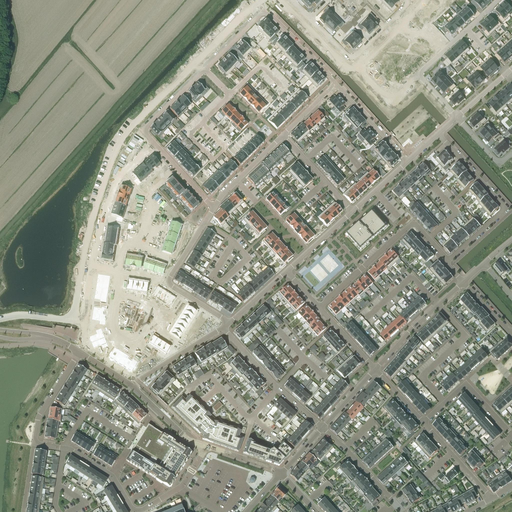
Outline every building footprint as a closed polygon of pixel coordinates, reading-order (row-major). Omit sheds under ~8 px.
[(319,0),(308,0),(304,5),(307,8),(308,7),(309,8),(314,3),(316,6),(319,2),(321,1),(320,1),(319,0)] [(396,0),(392,0),(386,6),(392,12),(392,13),(394,11),(397,8),(395,6),(399,2),(398,2),(398,1),(396,0)] [(473,1),(471,3),(473,6),(475,3),(481,9),(486,4),(482,0),(473,0),(473,1)] [(421,1),(417,5),(424,12),(428,8),(430,10),(432,7),(428,3),(426,5),(421,1)] [(503,3),(500,7),(509,17),(511,14),(511,6),(510,8),(505,3),(504,4),(503,3)] [(417,4),(413,8),(420,15),(424,12),(417,5),(417,4)] [(469,4),(461,11),(470,20),(474,16),(470,12),(473,9),(469,4)] [(497,10),(496,11),(501,17),(498,19),(503,23),(509,17),(500,7),(497,10)] [(325,14),(319,20),(320,20),(324,24),(325,24),(324,24),(334,14),(328,8),(327,8),(323,12),(325,14)] [(413,8),(409,12),(414,17),(411,19),(416,23),(418,21),(417,19),(420,15),(413,8)] [(459,13),(457,15),(465,24),(467,22),(470,20),(461,11),(459,13)] [(334,14),(324,24),(325,24),(328,28),(338,18),(334,14)] [(370,14),(364,20),(374,30),(377,27),(377,26),(378,26),(372,20),(375,18),(372,15),(370,14)] [(457,15),(453,19),(461,28),(465,24),(457,15)] [(338,18),(328,28),(333,32),(337,27),(338,27),(340,29),(344,25),(344,24),(342,22),(338,18)] [(490,18),(486,22),(494,32),(501,25),(497,21),(495,23),(490,18)] [(449,23),(448,23),(456,32),(461,28),(453,19),(449,23)] [(258,27),(256,29),(261,33),(270,24),(266,20),(262,23),(261,23),(257,26),(258,27)] [(357,26),(357,27),(361,31),(363,30),(364,29),(368,34),(369,33),(370,34),(374,30),(364,20),(357,27),(357,26)] [(486,22),(481,26),(486,31),(483,33),(488,38),(494,32),(486,22)] [(448,23),(441,30),(445,35),(448,32),(452,37),(456,32),(448,23)] [(270,24),(261,33),(263,35),(265,38),(274,28),(270,24)] [(274,28),(265,38),(271,44),(275,40),(273,37),(275,36),(278,32),(274,28)] [(354,30),(347,36),(357,46),(360,43),(360,42),(361,42),(361,41),(356,37),(358,34),(354,30),(353,30),(354,30)] [(391,31),(387,34),(394,42),(398,38),(399,40),(402,37),(397,33),(395,35),(391,31)] [(387,34),(383,38),(390,45),(394,42),(387,34)] [(275,40),(271,44),(273,46),(275,45),(276,46),(278,48),(287,40),(283,36),(279,40),(278,42),(275,40)] [(341,42),(342,44),(345,47),(348,45),(352,50),(353,50),(353,49),(354,48),(354,49),(357,46),(347,36),(341,42)] [(383,38),(379,42),(383,47),(381,49),(385,53),(388,51),(386,49),(390,45),(383,38)] [(287,40),(278,48),(281,51),(290,43),(287,40)] [(243,41),(239,45),(248,55),(249,53),(254,48),(250,44),(248,46),(246,45),(243,41)] [(422,45),(418,49),(425,56),(429,53),(425,48),(427,46),(423,41),(421,44),(422,45)] [(462,42),(457,46),(465,54),(465,55),(470,51),(468,49),(470,47),(466,42),(464,44),(462,42)] [(290,43),(281,51),(284,54),(292,47),(293,46),(290,43)] [(239,45),(234,50),(238,53),(239,54),(237,57),(241,61),(244,59),(248,55),(239,45)] [(511,53),(504,45),(500,49),(501,50),(509,59),(511,56),(511,53)] [(457,46),(453,49),(461,57),(465,54),(457,46)] [(284,54),(283,55),(284,55),(287,58),(295,50),(292,47),(284,54)] [(418,49),(415,52),(421,59),(425,56),(418,49)] [(453,49),(449,53),(458,62),(462,58),(461,57),(453,49)] [(295,50),(287,58),(289,61),(298,53),(295,50)] [(501,50),(494,56),(499,62),(502,60),(505,63),(509,59),(501,50)] [(366,58),(361,62),(365,67),(373,59),(369,55),(371,54),(369,51),(364,55),(366,58)] [(415,52),(412,54),(418,62),(421,59),(415,52)] [(298,53),(289,61),(292,64),(301,56),(298,53)] [(447,59),(445,61),(449,66),(452,64),(453,66),(458,62),(449,53),(445,57),(447,59)] [(230,54),(226,58),(234,67),(234,66),(238,62),(239,63),(241,61),(237,57),(235,59),(233,57),(230,54)] [(412,54),(409,57),(415,64),(418,62),(412,54)] [(301,56),(292,64),(293,64),(298,70),(303,66),(301,64),(302,62),(305,60),(301,56)] [(489,59),(484,63),(493,74),(497,71),(496,70),(497,69),(492,63),(494,61),(490,56),(488,58),(489,59)] [(409,57),(406,60),(412,67),(415,64),(409,57)] [(226,58),(222,62),(231,71),(235,67),(234,66),(234,67),(226,58)] [(373,59),(365,67),(369,71),(374,66),(376,69),(381,64),(379,62),(377,64),(373,59)] [(406,60),(403,63),(409,70),(412,67),(406,60)] [(218,66),(217,66),(220,69),(220,70),(220,69),(219,70),(223,73),(223,72),(227,76),(231,71),(222,62),(218,66)] [(303,66),(298,70),(301,73),(301,72),(305,76),(314,67),(310,63),(306,67),(305,68),(303,66)] [(397,65),(395,67),(399,72),(401,69),(405,74),(409,70),(403,63),(399,66),(397,65)] [(479,66),(476,68),(480,73),(483,71),(488,77),(489,76),(490,77),(493,74),(484,63),(479,67),(479,66)] [(314,67),(305,76),(309,79),(309,80),(317,72),(318,71),(314,67)] [(475,72),(470,76),(471,76),(479,85),(484,81),(478,75),(480,73),(476,68),(474,71),(475,72)] [(391,74),(386,77),(394,86),(398,82),(393,76),(396,74),(391,70),(389,72),(391,74)] [(432,80),(432,81),(433,82),(432,82),(435,85),(436,86),(436,85),(446,76),(441,70),(439,72),(436,74),(438,76),(432,80)] [(309,79),(308,80),(312,84),(321,76),(317,72),(309,80),(309,79)] [(321,76),(312,84),(316,88),(319,85),(320,86),(323,83),(322,82),(325,80),(321,76)] [(446,76),(436,85),(440,89),(450,80),(446,76)] [(465,78),(463,81),(467,85),(469,83),(475,89),(479,85),(471,76),(467,80),(465,78)] [(378,82),(382,87),(382,86),(384,84),(389,90),(394,86),(386,77),(382,81),(381,79),(378,82)] [(450,80),(440,89),(444,93),(444,94),(449,89),(451,91),(456,87),(450,80)] [(193,87),(193,88),(202,97),(209,90),(205,86),(203,88),(198,83),(193,87)] [(242,91),(239,94),(243,98),(252,89),(248,85),(245,88),(244,87),(241,90),(242,91)] [(193,87),(188,92),(194,97),(191,99),(195,104),(202,97),(193,88),(193,87)] [(252,89),(243,98),(247,102),(256,93),(252,89)] [(298,89),(294,93),(304,103),(308,99),(298,89)] [(455,96),(450,101),(451,102),(450,103),(453,105),(454,106),(459,101),(460,102),(464,98),(459,93),(460,92),(458,89),(453,94),(455,96)] [(511,96),(506,90),(502,93),(510,102),(511,103),(511,102),(511,96)] [(256,93),(247,102),(251,106),(260,97),(256,93)] [(294,93),(290,97),(300,107),(304,103),(294,93)] [(502,93),(498,97),(506,106),(510,102),(502,93)] [(183,96),(178,101),(186,109),(186,108),(191,104),(183,96)] [(260,97),(251,106),(255,110),(264,101),(260,97)] [(290,97),(287,101),(296,110),(297,109),(300,107),(290,97)] [(334,97),(328,102),(334,108),(342,100),(340,97),(339,98),(338,97),(336,99),(334,97)] [(498,97),(493,101),(502,111),(507,107),(506,106),(498,97)] [(342,100),(334,108),(340,114),(345,109),(343,107),(345,104),(344,104),(345,103),(342,100)] [(178,101),(174,105),(183,114),(187,109),(186,108),(186,109),(178,101)] [(264,101),(255,110),(259,114),(268,105),(264,101)] [(287,101),(283,105),(292,114),(296,110),(287,101)] [(493,101),(489,105),(492,108),(490,110),(495,116),(497,114),(498,115),(502,111),(493,101)] [(207,102),(199,110),(201,112),(209,104),(207,102)] [(174,105),(170,109),(178,118),(183,114),(174,105)] [(223,110),(220,114),(224,118),(226,116),(225,116),(232,109),(228,105),(226,108),(225,107),(222,110),(223,110)] [(280,107),(279,109),(288,118),(292,114),(283,105),(280,107)] [(353,108),(344,117),(348,121),(357,113),(353,109),(353,108)] [(232,109),(225,116),(226,116),(229,120),(236,113),(232,109)] [(279,109),(275,112),(284,122),(286,120),(288,118),(279,109)] [(167,111),(163,116),(172,125),(176,120),(167,111)] [(275,112),(271,116),(281,126),(284,122),(275,112)] [(318,112),(314,115),(320,122),(321,124),(326,120),(318,112)] [(236,113),(229,120),(233,123),(233,124),(240,117),(236,113)] [(357,113),(348,121),(352,126),(361,118),(357,113)] [(475,118),(470,123),(471,124),(470,124),(472,127),(473,127),(474,128),(480,123),(482,125),(486,121),(479,113),(474,117),(475,118)] [(314,115),(310,119),(316,126),(316,125),(320,122),(314,115)] [(163,116),(159,120),(167,129),(172,125),(163,116)] [(271,116),(267,120),(277,130),(281,126),(271,116)] [(233,123),(231,125),(235,129),(244,120),(240,117),(233,124),(233,123)] [(361,118),(352,126),(356,131),(357,130),(359,132),(361,130),(359,128),(366,122),(365,122),(361,118)] [(310,119),(306,122),(312,129),(314,131),(318,127),(316,125),(316,126),(310,119)] [(155,124),(163,133),(167,129),(159,120),(155,124)] [(244,120),(235,129),(239,133),(248,124),(244,120)] [(303,125),(302,125),(309,132),(312,129),(306,122),(303,125)] [(485,129),(480,133),(481,135),(483,138),(484,138),(494,129),(488,122),(483,127),(485,129)] [(155,124),(150,129),(152,131),(151,132),(155,135),(156,134),(159,138),(163,133),(155,124)] [(302,124),(298,128),(306,137),(310,133),(309,132),(302,125),(303,125),(302,124)] [(298,128),(294,131),(302,140),(306,137),(298,128)] [(485,139),(484,139),(487,142),(489,143),(494,138),(496,141),(500,136),(494,129),(484,138),(485,139)] [(364,130),(358,135),(364,141),(372,134),(370,131),(369,131),(369,130),(366,132),(364,130)] [(294,131),(290,135),(298,144),(302,140),(294,131)] [(364,141),(362,142),(366,146),(368,145),(370,147),(375,142),(373,140),(375,138),(375,137),(375,136),(372,134),(364,141)] [(257,136),(253,140),(259,146),(264,142),(257,136)] [(500,145),(495,150),(496,151),(495,151),(497,154),(498,154),(499,155),(504,150),(505,152),(510,147),(503,139),(498,143),(500,145)] [(175,140),(166,149),(170,153),(179,144),(175,140)] [(249,143),(256,150),(259,146),(253,140),(249,143)] [(382,142),(373,151),(377,155),(387,147),(382,142)] [(249,143),(245,147),(252,154),(256,150),(249,143)] [(179,144),(170,153),(174,157),(183,148),(179,144)] [(282,146),(275,152),(283,161),(290,155),(291,155),(282,145),(282,146)] [(245,147),(241,151),(248,158),(252,154),(245,147)] [(387,147),(377,155),(381,160),(391,151),(387,147)] [(183,148),(174,157),(178,161),(185,154),(187,152),(183,148)] [(241,151),(237,155),(244,162),(248,158),(241,151)] [(391,151),(381,160),(385,164),(395,156),(394,156),(391,151)] [(437,153),(432,157),(439,164),(449,156),(445,151),(439,156),(437,153)] [(275,152),(268,159),(276,168),(283,161),(275,152)] [(185,154),(178,161),(182,164),(182,165),(188,158),(188,159),(189,158),(185,154)] [(153,155),(148,159),(155,166),(159,163),(158,161),(159,160),(156,157),(155,158),(153,155)] [(237,155),(233,159),(240,166),(244,162),(237,155)] [(325,156),(316,164),(319,168),(328,160),(325,156)] [(395,156),(385,164),(390,169),(393,166),(394,167),(397,164),(396,163),(399,160),(394,156),(395,156)] [(449,156),(439,164),(445,172),(450,168),(448,165),(453,160),(449,156)] [(182,164),(181,165),(185,169),(192,162),(188,159),(188,158),(182,165),(182,164)] [(148,159),(144,163),(151,170),(155,166),(148,159)] [(260,165),(261,166),(262,166),(269,174),(276,168),(268,159),(261,165),(260,165)] [(328,160),(319,168),(323,171),(332,163),(328,160)] [(227,165),(226,165),(234,172),(238,168),(231,161),(227,165)] [(188,173),(196,166),(192,162),(185,169),(188,173)] [(144,163),(140,166),(147,174),(151,170),(144,163)] [(225,163),(221,167),(222,169),(223,169),(230,176),(234,172),(226,165),(227,165),(225,163)] [(332,163),(323,171),(326,175),(335,167),(332,163)] [(459,163),(449,172),(450,172),(454,176),(455,175),(454,175),(463,167),(460,163),(459,163)] [(197,164),(196,166),(188,173),(192,177),(201,169),(197,164)] [(297,164),(288,172),(292,176),(301,168),(297,164)] [(424,164),(420,167),(426,174),(426,175),(427,176),(432,173),(424,164)] [(140,166),(136,170),(143,177),(147,174),(140,166)] [(261,166),(254,173),(263,182),(270,175),(270,176),(270,175),(269,174),(262,166),(261,166)] [(335,167),(326,175),(330,179),(339,171),(335,167)] [(420,167),(416,171),(422,178),(426,175),(426,174),(420,167)] [(463,167),(454,175),(455,175),(458,179),(458,180),(466,172),(466,173),(467,172),(467,171),(463,167)] [(301,168),(292,176),(296,180),(305,172),(301,168)] [(219,172),(219,173),(226,180),(230,176),(223,169),(222,169),(219,172)] [(136,170),(132,174),(136,178),(134,181),(138,185),(141,183),(139,181),(143,177),(136,170)] [(217,171),(213,175),(222,184),(226,180),(219,173),(219,172),(217,171)] [(339,171),(330,179),(333,183),(340,176),(340,177),(342,175),(339,171)] [(369,174),(368,174),(375,182),(379,178),(373,171),(369,174)] [(416,171),(412,174),(420,183),(424,180),(422,178),(416,171)] [(305,172),(296,180),(299,184),(308,176),(305,172)] [(367,172),(363,176),(371,185),(371,186),(375,182),(368,174),(369,174),(367,172)] [(458,179),(456,181),(457,181),(460,185),(470,177),(466,173),(466,172),(458,180),(458,179)] [(247,179),(256,189),(256,188),(263,182),(254,173),(247,179)] [(412,174),(408,178),(416,187),(420,183),(412,174)] [(213,175),(209,178),(218,187),(222,184),(213,175)] [(308,176),(299,184),(303,188),(312,180),(308,176)] [(340,176),(333,183),(337,187),(344,180),(340,177),(340,176)] [(363,176),(359,180),(360,182),(367,189),(371,186),(371,185),(363,176)] [(173,177),(163,186),(164,186),(170,193),(179,184),(173,177)] [(470,177),(460,185),(464,190),(474,181),(470,177)] [(209,178),(206,182),(214,191),(218,187),(209,178)] [(408,178),(405,181),(411,188),(412,190),(416,187),(408,178)] [(405,181),(401,184),(407,192),(411,188),(405,181)] [(206,182),(202,186),(205,190),(204,191),(207,194),(208,193),(210,195),(214,191),(206,182)] [(357,185),(356,185),(363,193),(367,189),(360,182),(357,185)] [(355,183),(351,187),(359,196),(363,193),(356,185),(357,185),(355,183)] [(477,183),(468,191),(468,192),(469,192),(472,196),(473,195),(481,187),(477,183)] [(121,186),(119,191),(129,195),(131,189),(132,190),(134,186),(128,184),(127,187),(121,186)] [(179,184),(170,193),(177,200),(176,200),(177,200),(178,199),(186,191),(179,184)] [(401,184),(397,188),(403,195),(404,195),(407,192),(401,184)] [(351,187),(347,191),(355,200),(359,196),(351,187)] [(481,187),(473,195),(476,198),(477,199),(485,191),(481,187)] [(397,188),(393,192),(401,200),(405,197),(404,195),(403,195),(397,188)] [(186,191),(178,199),(184,206),(193,198),(187,190),(186,191)] [(119,191),(117,197),(127,201),(129,195),(119,191)] [(265,200),(266,200),(269,204),(278,195),(275,191),(268,197),(265,200)] [(347,191),(343,195),(351,204),(355,200),(347,191)] [(476,198),(475,199),(479,203),(479,204),(488,196),(488,195),(485,191),(477,199),(476,198)] [(236,193),(231,197),(240,207),(244,203),(236,193)] [(278,195),(269,204),(273,208),(282,199),(278,195)] [(479,203),(478,204),(479,204),(482,208),(491,200),(488,196),(479,204),(479,203)] [(117,197),(115,203),(125,206),(127,201),(117,197)] [(231,197),(227,201),(236,210),(240,207),(231,197)] [(193,198),(184,206),(191,213),(190,213),(191,213),(200,205),(193,198)] [(282,199),(273,208),(276,212),(286,203),(282,199)] [(491,200),(482,208),(486,212),(495,204),(491,200)] [(227,201),(223,205),(232,214),(236,210),(227,201)] [(334,202),(330,206),(338,215),(342,212),(334,202)] [(419,202),(410,210),(413,213),(413,214),(422,206),(419,202)] [(115,203),(113,209),(124,212),(125,206),(115,203)] [(286,203),(276,212),(280,216),(290,208),(286,203)] [(495,204),(486,212),(489,216),(490,216),(493,213),(493,214),(494,214),(497,211),(496,210),(499,208),(498,208),(495,204)] [(223,205),(219,208),(221,211),(221,210),(228,217),(232,214),(223,205)] [(330,206),(326,210),(334,219),(338,215),(330,206)] [(413,213),(413,214),(417,218),(417,217),(424,211),(426,210),(422,206),(413,214),(413,213)] [(113,209),(111,214),(117,216),(116,220),(121,222),(123,218),(122,218),(124,212),(113,209)] [(221,211),(217,214),(224,222),(224,221),(228,218),(228,217),(221,210),(221,211)] [(326,210),(322,213),(330,223),(334,219),(326,210)] [(347,234),(346,234),(347,234),(347,235),(349,237),(354,242),(353,242),(354,242),(358,247),(360,250),(361,250),(364,248),(364,247),(366,245),(369,243),(371,241),(374,239),(374,238),(378,235),(379,234),(381,231),(382,231),(386,227),(387,227),(386,226),(387,226),(386,226),(384,223),(380,219),(380,218),(379,219),(375,214),(373,211),(372,211),(367,215),(364,218),(360,222),(359,222),(359,223),(357,225),(357,224),(357,225),(354,227),(352,229),(351,229),(352,229),(349,231),(349,232),(347,234)] [(424,211),(417,217),(417,218),(420,221),(427,215),(424,211)] [(249,214),(243,220),(247,224),(256,216),(252,212),(249,214)] [(322,213),(317,217),(326,227),(330,223),(322,213)] [(427,215),(420,221),(424,225),(433,217),(429,213),(427,215)] [(217,214),(213,218),(215,220),(214,221),(217,224),(218,223),(222,227),(226,223),(224,221),(224,222),(217,214)] [(287,220),(285,222),(290,226),(298,219),(294,214),(290,217),(289,216),(286,219),(287,220)] [(256,216),(247,224),(250,228),(259,220),(256,216)] [(433,217),(424,225),(427,229),(434,222),(434,223),(436,221),(433,217)] [(298,219),(290,226),(294,231),(303,222),(299,218),(298,219)] [(472,218),(469,221),(477,230),(480,227),(481,227),(473,218),(472,218)] [(259,220),(250,228),(254,232),(263,224),(259,220)] [(469,221),(465,225),(473,234),(477,230),(469,221)] [(172,222),(170,227),(179,230),(181,225),(172,222)] [(303,222),(294,231),(298,235),(306,228),(307,227),(303,222)] [(434,222),(427,229),(431,233),(438,226),(434,223),(434,222)] [(107,227),(106,233),(116,234),(117,229),(119,229),(120,225),(114,224),(113,228),(107,227)] [(263,224),(254,232),(258,237),(267,228),(263,224)] [(461,228),(468,236),(469,237),(473,234),(465,225),(461,228)] [(460,228),(456,231),(458,233),(465,240),(468,236),(461,228),(460,227),(460,228)] [(207,229),(203,234),(212,240),(215,234),(216,234),(207,228),(207,229)] [(306,228),(298,235),(302,240),(310,232),(306,228)] [(310,232),(302,240),(306,244),(308,243),(308,244),(312,241),(311,240),(315,236),(311,231),(310,232)] [(411,233),(402,241),(405,245),(415,237),(414,237),(411,233)] [(455,236),(454,236),(461,243),(465,240),(458,233),(455,236)] [(203,234),(200,240),(208,245),(212,240),(203,234)] [(267,238),(263,242),(267,247),(276,238),(272,234),(270,235),(269,234),(266,237),(267,238)] [(449,238),(450,239),(457,247),(461,243),(454,236),(455,236),(453,234),(449,238)] [(415,237),(405,245),(409,250),(411,248),(418,241),(419,241),(415,237),(414,237),(415,237)] [(276,238),(267,247),(271,251),(280,243),(276,238)] [(450,239),(446,242),(454,251),(458,248),(458,247),(457,247),(450,239)] [(200,240),(196,245),(205,251),(208,245),(200,240)] [(418,241),(411,248),(414,252),(422,245),(418,241)] [(442,245),(442,246),(445,249),(444,249),(444,250),(447,253),(448,252),(450,255),(450,254),(454,251),(446,242),(442,245)] [(280,243),(271,251),(275,256),(276,255),(284,247),(280,243)] [(192,251),(193,252),(194,251),(201,256),(205,251),(196,245),(193,251),(192,251)] [(422,245),(414,252),(418,256),(419,255),(426,249),(425,249),(422,245)] [(164,246),(162,252),(171,255),(173,249),(164,246)] [(284,247),(276,255),(280,259),(288,252),(284,247)] [(426,249),(419,255),(422,259),(423,259),(430,252),(426,248),(425,249),(426,249)] [(392,250),(387,254),(396,263),(400,259),(392,250)] [(193,252),(191,255),(199,261),(201,256),(194,251),(193,252)] [(288,252),(280,259),(284,264),(288,261),(288,262),(291,259),(291,258),(292,256),(288,252)] [(422,259),(421,260),(427,267),(431,263),(429,261),(434,257),(430,252),(423,259),(422,259)] [(387,254),(383,258),(392,267),(396,263),(387,254)] [(191,255),(188,260),(196,265),(199,261),(191,255)] [(383,258),(379,261),(380,262),(387,270),(388,271),(392,267),(383,258)] [(146,259),(143,268),(148,270),(151,261),(146,259)] [(188,260),(185,264),(193,269),(196,265),(188,260)] [(431,263),(427,267),(433,274),(442,266),(438,261),(433,266),(431,263)] [(380,262),(376,266),(383,273),(387,270),(380,262)] [(499,263),(493,268),(500,276),(506,272),(507,274),(510,271),(506,266),(503,269),(502,266),(499,263)] [(160,264),(157,273),(163,275),(166,266),(160,264)] [(306,265),(299,271),(301,273),(308,267),(306,265)] [(376,266),(372,269),(379,277),(383,273),(376,266)] [(442,266),(433,274),(436,278),(446,270),(442,266)] [(267,268),(262,272),(269,280),(274,275),(267,267),(267,268)] [(372,269),(368,273),(376,282),(381,278),(379,277),(372,269)] [(446,270),(436,278),(440,282),(449,274),(449,273),(446,270)] [(179,272),(174,280),(178,283),(183,275),(179,272)] [(262,272),(257,277),(264,284),(269,280),(262,272)] [(449,274),(440,282),(444,286),(453,278),(449,273),(449,274)] [(183,275),(178,283),(183,286),(188,278),(184,275),(183,275)] [(365,276),(361,280),(368,288),(373,284),(365,276)] [(257,277),(253,281),(260,289),(264,284),(257,277)] [(188,278),(183,286),(187,289),(192,281),(188,278)] [(361,280),(356,284),(365,293),(369,289),(368,288),(361,280)] [(192,281),(187,289),(192,292),(197,284),(192,281)] [(253,281),(248,285),(254,292),(254,293),(255,293),(260,289),(253,281)] [(197,284),(192,292),(197,294),(202,287),(197,284)] [(352,288),(359,296),(360,297),(365,293),(356,284),(352,288)] [(248,285),(244,289),(250,296),(254,293),(254,292),(248,285)] [(157,286),(152,295),(157,298),(162,289),(157,286)] [(281,292),(278,294),(282,299),(292,290),(287,286),(286,287),(285,286),(282,289),(283,290),(281,292)] [(202,287),(197,294),(201,297),(206,289),(202,287)] [(351,287),(347,291),(354,299),(354,300),(355,300),(359,296),(352,288),(351,287)] [(162,289),(157,298),(161,300),(167,292),(162,289)] [(206,289),(201,297),(206,300),(211,292),(206,289)] [(244,289),(241,292),(247,299),(250,296),(244,289)] [(292,290),(282,299),(286,303),(296,295),(292,290)] [(347,291),(342,295),(350,303),(354,300),(354,299),(347,291)] [(95,292),(94,298),(100,299),(99,303),(106,304),(106,300),(105,300),(106,294),(95,292)] [(167,292),(161,300),(166,303),(171,295),(167,292)] [(213,292),(208,300),(213,303),(218,295),(213,292)] [(241,292),(237,295),(243,302),(247,299),(241,292)] [(462,299),(460,300),(464,304),(471,298),(467,294),(465,296),(464,295),(461,298),(462,299)] [(171,295),(166,303),(171,306),(176,298),(171,295)] [(218,295),(213,303),(218,306),(223,298),(218,295)] [(296,295),(286,303),(291,307),(300,299),(296,295)] [(342,295),(338,299),(345,307),(345,308),(346,308),(351,304),(350,303),(342,295)] [(420,298),(416,301),(422,308),(426,304),(426,305),(426,304),(420,297),(420,298)] [(223,298),(218,306),(222,309),(227,301),(223,298)] [(464,304),(462,306),(465,310),(474,302),(471,298),(464,304)] [(300,299),(291,307),(295,312),(304,304),(300,299)] [(338,299),(333,303),(341,311),(345,308),(345,307),(338,299)] [(227,301),(222,309),(227,312),(232,304),(227,301)] [(416,301),(412,305),(418,312),(422,308),(416,301)] [(474,302),(465,310),(469,313),(478,305),(474,302)] [(333,303),(329,307),(330,309),(329,310),(332,313),(333,312),(337,317),(342,312),(341,311),(333,303)] [(232,304),(227,312),(231,315),(237,307),(236,307),(232,304)] [(93,307),(93,313),(104,315),(105,309),(107,309),(108,306),(102,305),(101,308),(93,307)] [(412,305),(408,308),(414,315),(418,312),(412,305)] [(478,305),(469,313),(472,317),(475,315),(481,309),(478,305)] [(188,306),(185,311),(194,316),(197,311),(194,309),(195,308),(191,306),(190,307),(188,306)] [(263,306),(259,310),(267,319),(274,313),(269,309),(267,311),(263,306)] [(306,306),(298,313),(302,318),(310,311),(306,306)] [(408,308),(404,312),(410,319),(414,315),(408,308)] [(481,309),(475,315),(478,318),(478,319),(485,312),(482,308),(481,309)] [(259,310),(255,314),(262,321),(261,321),(263,323),(267,319),(259,310)] [(185,311),(182,315),(191,320),(194,316),(185,311)] [(310,311),(302,318),(306,322),(306,323),(314,315),(310,311)] [(404,312),(399,316),(400,317),(406,323),(406,322),(410,319),(404,312)] [(478,318),(476,320),(480,324),(488,317),(489,316),(485,312),(478,319),(478,318)] [(93,313),(92,319),(99,321),(99,324),(105,325),(105,321),(103,321),(104,315),(93,313)] [(255,314),(251,317),(258,325),(258,324),(261,321),(262,321),(255,314)] [(441,314),(437,318),(445,327),(449,323),(441,314)] [(182,315),(179,320),(188,325),(191,320),(182,315)] [(306,322),(305,323),(309,328),(317,320),(318,320),(314,315),(306,323),(306,322)] [(251,317),(247,321),(255,330),(259,326),(258,324),(258,325),(251,317)] [(400,317),(396,320),(403,327),(407,323),(406,322),(406,323),(400,317)] [(480,324),(479,325),(483,329),(492,321),(488,317),(480,324)] [(437,318),(433,321),(441,330),(445,327),(437,318)] [(179,320),(176,324),(185,330),(188,325),(179,320)] [(309,328),(308,328),(308,329),(312,333),(313,332),(321,325),(317,320),(309,328)] [(396,320),(392,324),(399,331),(403,327),(396,320)] [(247,321),(243,325),(251,334),(255,330),(247,321)] [(433,321),(429,325),(437,334),(441,330),(433,321)] [(492,321),(483,329),(486,333),(495,325),(492,321)] [(352,322),(345,329),(349,333),(356,327),(352,322)] [(176,324),(174,329),(182,334),(185,330),(176,324)] [(392,324),(388,327),(395,334),(399,331),(392,324)] [(243,325),(239,328),(247,337),(251,334),(243,325)] [(321,325),(313,332),(317,337),(325,329),(321,325)] [(429,325),(425,328),(433,338),(437,334),(429,325)] [(356,327),(349,333),(352,337),(359,331),(356,327)] [(388,327),(384,331),(391,338),(395,334),(388,327)] [(90,338),(89,338),(91,342),(91,341),(91,342),(91,343),(102,338),(100,333),(102,332),(101,328),(95,331),(97,334),(89,337),(90,338)] [(239,328),(235,332),(237,335),(236,336),(239,339),(240,338),(243,341),(247,337),(239,328)] [(425,328),(421,332),(429,341),(433,338),(425,328)] [(174,329),(170,334),(179,339),(182,334),(174,329)] [(330,330),(321,339),(325,343),(326,341),(334,334),(330,330)] [(359,331),(352,337),(356,341),(363,335),(359,331)] [(384,331),(380,335),(386,342),(391,338),(384,331)] [(421,332),(417,336),(425,345),(427,348),(431,344),(429,341),(421,332)] [(334,334),(326,341),(330,345),(337,338),(334,334)] [(153,335),(148,343),(153,346),(158,338),(153,335)] [(363,335),(356,341),(360,345),(367,339),(363,335)] [(414,337),(410,341),(419,349),(422,345),(414,337)] [(102,338),(91,343),(94,348),(101,345),(103,349),(108,346),(107,343),(104,343),(102,338)] [(158,338),(153,346),(157,349),(162,341),(158,338)] [(330,345),(328,347),(332,351),(341,342),(337,338),(330,345)] [(503,342),(510,349),(511,347),(511,343),(510,341),(511,340),(509,338),(508,339),(507,338),(503,342)] [(221,339),(216,342),(222,352),(228,349),(226,347),(226,346),(227,345),(225,342),(224,342),(221,339)] [(367,339),(360,345),(363,349),(370,343),(367,339)] [(502,340),(497,344),(499,346),(506,353),(510,349),(503,342),(502,340)] [(162,341),(157,349),(161,352),(166,344),(162,341)] [(410,341),(407,345),(416,352),(419,349),(410,341)] [(211,345),(217,355),(217,356),(222,352),(216,342),(211,345)] [(341,342),(332,351),(336,355),(345,347),(341,342)] [(370,343),(363,349),(367,353),(374,347),(370,343)] [(166,344),(161,352),(166,355),(167,352),(168,353),(170,350),(169,349),(171,347),(166,344)] [(205,347),(212,358),(217,355),(211,345),(210,344),(205,347)] [(407,345),(403,348),(412,356),(416,352),(407,345)] [(261,346),(252,354),(256,358),(265,350),(261,346)] [(495,349),(502,357),(506,353),(499,346),(495,349)] [(205,347),(200,351),(207,361),(212,358),(205,347)] [(374,347),(367,353),(370,357),(371,357),(378,351),(377,350),(377,351),(374,347)] [(494,347),(489,351),(498,361),(502,357),(495,349),(494,347)] [(403,348),(400,352),(409,360),(412,356),(403,348)] [(110,355),(108,358),(113,361),(118,352),(114,349),(112,352),(111,351),(109,354),(110,355)] [(265,350),(256,358),(259,361),(268,353),(265,350)] [(293,358),(297,355),(292,350),(288,353),(293,358)] [(482,350),(477,353),(484,360),(488,357),(482,350)] [(200,351),(195,354),(198,359),(195,361),(198,366),(207,361),(200,351)] [(118,352),(113,361),(118,364),(123,355),(118,352)] [(400,352),(396,356),(397,357),(398,357),(405,364),(409,360),(400,352)] [(268,353),(259,361),(263,365),(272,357),(268,353)] [(477,353),(473,357),(480,364),(484,360),(477,353)] [(123,355),(118,364),(122,366),(127,358),(123,355)] [(352,355),(348,359),(356,368),(360,364),(353,357),(352,355)] [(191,357),(186,360),(191,368),(192,370),(197,367),(191,357)] [(231,359),(226,363),(232,370),(242,361),(238,357),(233,361),(231,359)] [(272,357),(263,365),(266,369),(275,361),(272,357)] [(397,357),(394,361),(403,368),(406,365),(405,364),(398,357),(397,357)] [(473,357),(469,361),(476,368),(480,364),(473,357)] [(127,358),(122,366),(127,369),(132,361),(127,358)] [(348,359),(344,362),(352,372),(356,368),(348,359)] [(186,360),(181,362),(187,371),(191,368),(186,360)] [(132,361),(127,369),(131,372),(133,370),(134,370),(136,367),(135,366),(137,364),(132,361)] [(242,361),(232,370),(236,374),(245,365),(242,361)] [(275,361),(266,369),(270,373),(279,365),(275,361)] [(394,361),(391,364),(399,372),(403,368),(394,361)] [(469,361),(465,364),(472,371),(476,368),(469,361)] [(181,362),(177,365),(182,374),(183,376),(188,373),(187,371),(181,362)] [(344,362),(340,366),(348,375),(352,372),(344,362)] [(391,364),(387,368),(396,376),(399,372),(391,364)] [(465,364),(461,368),(468,375),(472,371),(465,364)] [(87,371),(83,368),(84,367),(80,365),(80,366),(78,365),(74,370),(84,376),(87,371)] [(177,365),(172,368),(177,377),(182,374),(177,365)] [(245,365),(236,374),(240,378),(241,377),(249,369),(245,365)] [(279,365),(270,373),(273,376),(280,370),(282,369),(282,368),(279,365)] [(340,366),(336,370),(344,379),(348,375),(340,366)] [(249,369),(241,377),(244,381),(253,372),(250,368),(249,369)] [(387,368),(383,372),(392,380),(396,376),(387,368)] [(461,368),(457,372),(464,379),(468,375),(461,368)] [(84,376),(74,370),(71,375),(81,381),(84,376)] [(280,370),(273,376),(277,380),(284,374),(280,370)] [(166,372),(163,376),(172,385),(176,381),(166,372)] [(253,372),(244,381),(248,385),(250,383),(257,376),(253,372)] [(457,372),(454,375),(459,381),(459,382),(464,379),(457,372)] [(453,374),(449,378),(455,385),(459,381),(454,375),(453,374)] [(81,381),(71,375),(68,380),(77,386),(81,381)] [(97,376),(90,387),(95,390),(102,379),(97,376)] [(163,376),(159,380),(168,389),(172,385),(163,376)] [(257,376),(250,383),(253,387),(261,380),(257,376)] [(449,378),(445,382),(451,389),(455,385),(449,378)] [(102,379),(95,390),(100,393),(106,382),(102,379)] [(290,379),(284,387),(288,390),(294,383),(290,380),(290,379)] [(405,381),(398,387),(402,391),(409,385),(411,383),(407,379),(405,381)] [(77,386),(68,380),(65,385),(74,391),(77,386)] [(159,380),(155,384),(164,393),(168,389),(159,380)] [(253,387),(251,389),(257,395),(262,391),(260,389),(264,385),(261,380),(253,387)] [(341,380),(337,384),(344,391),(348,387),(348,386),(341,380)] [(106,382),(100,393),(104,395),(111,385),(106,382)] [(381,388),(374,382),(370,386),(377,392),(381,388)] [(445,382),(440,385),(447,392),(451,389),(445,382)] [(294,383),(288,390),(292,394),(298,387),(294,383)] [(155,384),(151,388),(154,390),(153,391),(156,394),(157,393),(160,397),(164,393),(155,384)] [(337,384),(334,388),(341,395),(344,391),(337,384)] [(74,391),(65,385),(61,391),(71,397),(74,391)] [(111,385),(104,395),(109,398),(115,388),(111,385)] [(409,385),(402,391),(405,395),(412,389),(409,385)] [(374,396),(377,392),(370,386),(367,390),(374,396)] [(298,387),(292,394),(296,398),(302,390),(298,387)] [(115,388),(109,398),(113,401),(120,391),(115,388)] [(330,392),(330,393),(331,393),(337,399),(337,398),(341,395),(334,388),(330,392)] [(412,389),(405,395),(409,399),(416,393),(412,389)] [(302,390),(296,398),(300,401),(306,394),(302,390)] [(367,390),(363,394),(369,400),(370,401),(374,396),(367,390)] [(71,397),(61,391),(58,396),(68,402),(68,401),(71,397)] [(123,393),(114,402),(118,406),(127,397),(123,393)] [(331,393),(327,397),(334,404),(338,399),(337,398),(337,399),(331,393)] [(359,397),(366,403),(369,400),(363,394),(362,393),(359,397)] [(416,393),(409,399),(413,403),(419,397),(416,393)] [(465,393),(458,400),(462,404),(469,398),(465,393)] [(306,394),(300,401),(304,405),(310,398),(306,394)] [(505,394),(501,397),(510,407),(511,404),(511,401),(505,394)] [(64,407),(65,408),(69,402),(68,401),(68,402),(58,396),(55,401),(59,404),(57,406),(63,410),(64,407)] [(182,397),(172,408),(200,434),(201,433),(204,435),(202,440),(238,452),(243,438),(239,437),(241,431),(213,421),(214,420),(210,416),(211,416),(190,396),(185,400),(182,397)] [(127,397),(118,406),(122,410),(124,408),(131,400),(127,397)] [(327,397),(324,401),(331,408),(334,404),(327,397)] [(362,408),(366,403),(359,397),(355,402),(356,402),(362,408)] [(419,397),(413,403),(416,407),(423,401),(419,397)] [(501,397),(497,401),(506,410),(510,407),(501,397)] [(469,398),(462,404),(465,408),(472,402),(469,398)] [(280,399),(273,406),(278,410),(284,403),(280,399)] [(423,401),(416,407),(420,411),(427,405),(429,403),(426,399),(423,401)] [(131,400),(124,408),(128,411),(135,404),(131,400)] [(324,401),(320,405),(327,411),(331,408),(324,401)] [(393,401),(384,409),(388,414),(397,405),(393,401)] [(497,401),(493,405),(495,407),(496,408),(501,414),(506,410),(497,401)] [(362,408),(356,402),(352,406),(359,412),(363,408),(362,408)] [(472,402),(465,408),(469,412),(476,406),(472,402)] [(284,403),(278,410),(282,414),(288,407),(284,403)] [(128,411),(126,413),(130,417),(139,408),(135,404),(128,411)] [(320,405),(316,409),(324,415),(327,411),(320,405)] [(401,410),(397,405),(388,414),(392,418),(393,418),(393,417),(401,410)] [(427,405),(420,411),(424,416),(431,409),(427,405)] [(356,416),(359,412),(352,406),(349,410),(356,416)] [(476,406),(469,412),(472,416),(478,411),(479,411),(480,410),(476,406)] [(288,407),(282,414),(286,417),(292,410),(288,407)] [(139,408),(130,417),(134,421),(143,412),(139,408)] [(316,409),(313,413),(320,420),(324,415),(316,409)] [(292,410),(286,417),(290,421),(296,414),(292,410)] [(349,410),(345,414),(351,420),(352,421),(352,420),(356,416),(349,410)] [(397,422),(406,414),(401,410),(393,417),(393,418),(397,422)] [(472,416),(471,417),(472,417),(475,421),(482,415),(479,411),(478,411),(472,416)] [(143,412),(134,421),(138,425),(147,415),(146,415),(143,412)] [(351,420),(345,414),(344,413),(341,417),(348,424),(351,420)] [(59,422),(60,422),(61,416),(60,416),(49,414),(48,420),(59,422)] [(402,426),(410,419),(409,419),(406,414),(397,422),(396,422),(401,427),(402,426)] [(482,415),(475,421),(479,425),(486,419),(482,415)] [(348,424),(341,417),(337,421),(344,428),(348,424)] [(402,426),(406,430),(414,422),(410,418),(409,419),(410,419),(402,426)] [(439,419),(432,425),(436,429),(443,423),(439,419)] [(486,419),(479,425),(482,429),(489,423),(486,419)] [(58,428),(59,422),(48,420),(47,420),(46,426),(58,428)] [(306,421),(302,426),(309,432),(313,428),(306,421)] [(333,425),(340,432),(344,428),(337,421),(333,425)] [(415,432),(418,430),(417,429),(419,427),(414,422),(406,430),(410,435),(414,431),(415,432)] [(443,423),(436,429),(439,433),(446,427),(443,423)] [(489,423),(482,429),(486,433),(493,427),(489,423)] [(148,425),(131,452),(154,466),(148,475),(169,488),(192,452),(148,425)] [(337,436),(340,432),(333,425),(330,430),(330,429),(329,430),(337,436)] [(58,434),(58,428),(46,426),(45,432),(56,434),(58,434)] [(302,426),(298,430),(305,436),(309,432),(302,426)] [(446,427),(439,433),(443,437),(450,431),(450,430),(446,427)] [(493,427),(486,433),(490,437),(497,431),(493,427)] [(450,431),(443,437),(446,441),(455,433),(451,429),(450,430),(450,431)] [(298,430),(294,434),(302,440),(305,436),(298,430)] [(497,431),(490,437),(493,441),(501,435),(497,431)] [(76,433),(70,441),(71,442),(75,444),(81,436),(76,433)] [(455,433),(446,441),(450,444),(458,437),(455,433)] [(294,434),(291,438),(298,444),(302,440),(294,434)] [(414,443),(418,447),(427,438),(424,434),(421,437),(420,436),(417,439),(418,440),(416,441),(414,443)] [(81,436),(75,444),(80,447),(85,439),(81,436)] [(458,437),(450,444),(453,448),(462,440),(458,437)] [(291,438),(287,442),(294,448),(298,444),(291,438)] [(431,442),(427,438),(418,447),(422,451),(431,442)] [(85,439),(80,447),(84,450),(90,442),(85,439)] [(333,448),(323,439),(319,444),(329,453),(333,448)] [(386,439),(381,443),(389,451),(393,448),(394,448),(391,445),(392,444),(389,441),(388,442),(386,439)] [(247,440),(243,454),(253,457),(254,455),(259,457),(259,459),(272,464),(279,466),(293,451),(284,442),(276,451),(273,448),(272,450),(271,450),(271,452),(253,446),(253,444),(252,444),(252,442),(247,440)] [(462,440),(453,448),(457,452),(464,446),(465,444),(462,440)] [(90,442),(84,450),(89,453),(95,445),(94,445),(90,442)] [(425,455),(435,446),(431,442),(422,451),(425,455)] [(381,443),(377,446),(385,455),(389,451),(381,443)] [(329,453),(319,444),(315,448),(325,457),(329,453)] [(99,445),(93,456),(98,459),(103,450),(105,448),(104,448),(99,445)] [(377,446),(373,450),(375,452),(381,459),(385,455),(377,446)] [(438,450),(435,446),(425,455),(429,459),(436,453),(438,451),(438,450)] [(464,446),(457,452),(460,456),(467,450),(464,446)] [(325,457),(315,448),(311,453),(321,462),(325,457)] [(46,458),(47,452),(41,451),(42,450),(38,449),(37,450),(35,450),(34,456),(45,458),(46,458)] [(103,450),(98,459),(102,461),(108,453),(103,450)] [(373,450),(369,453),(371,455),(377,462),(381,459),(375,452),(373,450)] [(469,459),(467,461),(468,462),(467,462),(470,465),(478,458),(480,456),(477,452),(475,454),(473,451),(467,456),(469,459)] [(131,452),(126,460),(148,475),(154,466),(131,452)] [(108,453),(102,461),(107,464),(112,456),(108,453)] [(112,456),(107,464),(111,467),(112,467),(118,457),(113,454),(112,456)] [(316,460),(309,454),(305,458),(312,465),(316,460)] [(371,455),(367,459),(373,466),(377,462),(371,455)] [(66,464),(64,467),(68,470),(70,467),(75,459),(71,456),(70,456),(65,464),(66,464)] [(403,467),(405,469),(409,465),(410,465),(408,463),(403,458),(401,456),(401,457),(397,460),(404,467),(403,467)] [(365,457),(361,461),(363,463),(369,470),(369,469),(373,466),(367,459),(365,457)] [(312,465),(305,458),(301,462),(308,469),(309,469),(312,465)] [(478,458),(470,465),(473,468),(474,469),(476,466),(479,469),(484,464),(478,458)] [(70,467),(69,470),(73,472),(75,470),(80,462),(75,459),(70,467)] [(403,467),(404,467),(397,460),(393,464),(400,471),(403,467)] [(339,469),(336,471),(340,475),(342,474),(343,473),(351,466),(347,461),(339,469)] [(80,462),(75,470),(79,473),(84,465),(80,462)] [(308,469),(301,462),(297,466),(297,467),(306,475),(310,470),(309,469),(308,469)] [(389,467),(396,474),(400,471),(393,464),(389,467)] [(79,473),(78,475),(82,478),(84,476),(89,468),(84,465),(79,473)] [(306,475),(297,467),(297,466),(293,471),(301,478),(302,479),(306,475)] [(343,473),(342,474),(346,479),(351,473),(355,470),(351,466),(343,473)] [(389,467),(385,471),(392,478),(396,474),(389,467)] [(44,476),(44,470),(32,468),(31,474),(44,476)] [(84,476),(82,478),(87,481),(88,479),(93,471),(89,468),(84,476)] [(351,473),(346,479),(350,483),(351,482),(359,475),(359,474),(355,470),(351,473)] [(443,474),(438,478),(440,480),(441,480),(443,482),(445,480),(448,483),(458,475),(453,470),(445,478),(444,477),(445,476),(443,474)] [(93,471),(88,479),(93,481),(98,473),(93,471)] [(301,478),(293,471),(289,475),(297,482),(301,478)] [(385,471),(381,475),(388,482),(392,478),(385,471)] [(505,471),(500,474),(507,485),(511,482),(505,471)] [(93,481),(91,484),(96,487),(98,484),(103,476),(98,473),(93,481)] [(359,475),(351,482),(355,487),(364,478),(360,474),(359,474),(359,475)] [(500,474),(496,477),(503,488),(507,485),(500,474)] [(388,482),(381,475),(377,478),(377,479),(385,487),(389,483),(388,482)] [(98,484),(96,487),(100,490),(102,487),(107,480),(107,479),(103,476),(98,484)] [(491,480),(491,481),(492,483),(493,482),(498,491),(503,488),(496,477),(491,480)] [(364,478),(355,487),(359,491),(368,483),(364,478)] [(491,481),(487,483),(488,485),(488,486),(494,494),(498,491),(493,482),(492,483),(491,481)] [(368,483),(359,491),(360,491),(364,494),(364,495),(371,488),(372,487),(368,483)] [(406,496),(416,489),(412,484),(402,491),(406,496)] [(111,486),(103,491),(106,496),(114,491),(111,486)] [(286,495),(278,487),(274,492),(282,499),(286,495)] [(364,494),(362,496),(366,501),(367,500),(375,492),(371,488),(364,495),(364,494)] [(406,496),(409,500),(419,493),(416,489),(406,496)] [(473,490),(466,494),(472,504),(475,502),(475,501),(476,501),(474,498),(477,496),(473,490)] [(114,491),(106,496),(109,501),(117,496),(114,491)] [(282,499),(274,492),(271,496),(279,503),(282,499)] [(379,497),(375,492),(367,500),(373,507),(378,503),(376,500),(379,497)] [(419,493),(409,500),(412,505),(422,498),(419,493)] [(466,494),(459,498),(463,504),(465,503),(467,505),(468,505),(472,504),(466,494)] [(107,502),(106,502),(109,507),(112,505),(120,500),(117,496),(109,501),(107,502)] [(279,503),(271,496),(268,500),(275,507),(279,503)] [(317,505),(321,509),(328,502),(324,498),(317,505)] [(460,506),(463,504),(459,498),(452,501),(452,502),(457,511),(461,510),(461,509),(462,508),(460,506)] [(447,504),(445,506),(448,511),(451,510),(451,511),(456,511),(457,511),(452,502),(452,501),(451,499),(451,500),(446,502),(447,504)] [(112,505),(109,507),(112,511),(115,510),(123,505),(120,500),(112,505)] [(275,507),(268,500),(264,504),(271,511),(272,511),(273,511),(277,508),(275,507)] [(324,511),(331,506),(328,502),(321,509),(323,511),(324,511)]
